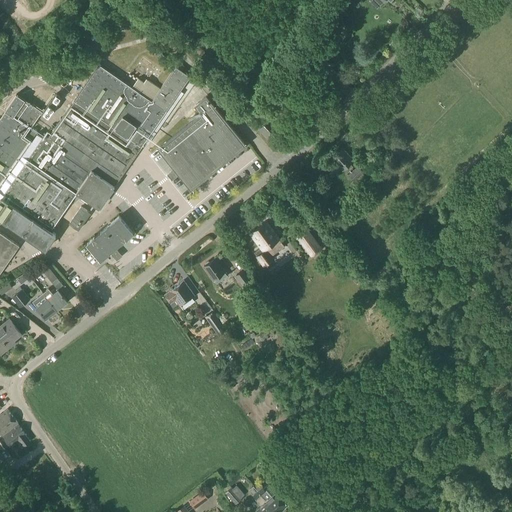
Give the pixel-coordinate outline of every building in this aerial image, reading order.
[(328,39),(332,47),(338,45),(333,36),(328,39)] [(147,46),(162,63),(167,58),(152,41),(147,46)] [(32,141),(0,186),(0,217),(26,236),(45,249),(45,248),(55,234),(49,230),(58,216),(76,191),(99,207),(106,196),(189,76),(175,67),(152,102),(99,65),(74,101),(71,104),(68,109),(66,112),(60,120),(58,124),(47,139),(42,135),(41,135),(38,133),(32,141)] [(185,82),(181,88),(185,91),(189,85),(185,82)] [(0,117),(0,186),(32,141),(24,135),(41,111),(16,94),(0,117)] [(158,148),(191,189),(245,145),(206,97),(195,105),(202,113),(158,148)] [(258,131),(277,152),(285,144),(266,124),(258,131)] [(342,148),(336,153),(350,168),(352,166),(350,163),(353,160),(342,148)] [(368,157),(372,161),(378,157),(374,152),(368,157)] [(336,153),(330,159),(342,171),(343,169),(346,172),(350,168),(336,153)] [(348,176),(353,182),(350,185),(353,189),(366,176),(358,166),(348,176)] [(68,223),(78,230),(90,212),(80,206),(68,223)] [(87,244),(100,259),(123,240),(125,241),(134,234),(119,217),(87,244)] [(266,221),(250,233),(260,247),(254,252),(262,262),(264,265),(273,258),(271,256),(265,248),(278,238),(279,238),(266,221)] [(306,228),(295,236),(309,255),(320,247),(306,228)] [(0,272),(19,245),(0,232),(0,272)] [(204,266),(213,279),(216,283),(227,276),(224,271),(215,258),(204,266)] [(399,274),(388,264),(379,275),(389,285),(399,274)] [(43,272),(50,281),(56,276),(48,267),(43,272)] [(243,271),(235,276),(243,286),(247,292),(254,287),(250,281),(243,271)] [(169,291),(163,295),(170,304),(175,300),(179,306),(194,295),(183,281),(169,291)] [(9,283),(0,288),(0,294),(0,295),(12,287),(9,283)] [(16,293),(24,303),(30,299),(22,289),(16,293)] [(48,289),(43,294),(47,298),(56,310),(67,301),(58,290),(52,294),(48,289)] [(43,294),(32,302),(45,318),(56,310),(47,298),(43,294)] [(236,324),(248,336),(267,319),(256,307),(236,324)] [(205,317),(212,327),(213,326),(215,330),(216,329),(218,333),(225,328),(223,325),(221,326),(219,322),(212,311),(205,317)] [(0,326),(0,354),(9,348),(7,345),(22,334),(10,319),(0,326)] [(342,346),(353,338),(349,333),(338,342),(342,346)] [(240,369),(228,378),(232,383),(244,374),(240,369)] [(259,398),(249,383),(241,389),(251,403),(259,398)] [(0,433),(2,436),(18,424),(7,410),(0,415),(0,433)] [(18,424),(2,436),(11,447),(19,441),(23,446),(30,441),(26,435),(18,424)] [(268,455),(262,460),(270,469),(273,473),(279,468),(276,464),(268,455)] [(225,492),(236,504),(242,498),(231,487),(225,492)] [(257,492),(275,511),(278,511),(287,505),(286,504),(288,502),(288,499),(282,491),(279,492),(277,493),(276,493),(271,497),(262,487),(257,492)] [(275,511),(257,492),(253,496),(261,506),(256,510),(257,511),(256,511),(275,511)] [(195,508),(207,499),(203,493),(191,502),(195,508)]
